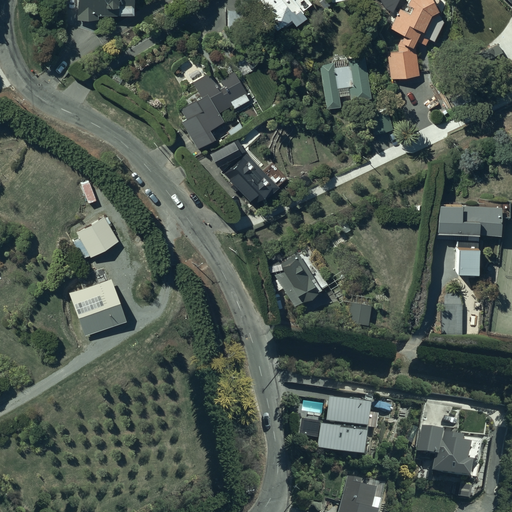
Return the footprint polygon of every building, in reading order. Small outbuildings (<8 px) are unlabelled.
[(79,0),(79,13),(129,14),(128,0),(79,0)] [(309,9),(302,0),(259,0),(256,3),(278,32),(309,9)] [(404,0),(389,30),(423,47),(442,8),(424,0),(404,0)] [(419,76),(414,49),(386,54),(391,81),(419,76)] [(361,59),(318,65),(323,102),(366,96),(361,59)] [(238,83),(177,109),(195,150),(224,137),(217,119),(248,106),(238,83)] [(365,114),(370,136),(392,132),(387,110),(365,114)] [(236,138),(233,140),(208,154),(216,167),(237,155),(244,151),(236,138)] [(278,194),(244,160),(226,178),(260,212),(278,194)] [(95,200),(88,181),(81,183),(88,202),(95,200)] [(501,212),(440,210),(439,239),(500,241),(501,212)] [(117,240),(103,216),(76,232),(90,256),(117,240)] [(295,312),(328,291),(304,252),(270,272),(295,312)] [(109,279),(69,292),(83,335),(124,321),(109,279)] [(373,313),(351,309),(348,327),(370,331),(373,313)] [(462,343),(463,310),(444,310),(443,342),(462,343)] [(330,427),(324,469),(372,476),(378,433),(330,427)] [(485,449),(425,436),(416,478),(477,490),(485,449)] [(385,511),(388,496),(349,490),(345,511),(385,511)] [(497,500),(485,498),(484,509),(496,511),(497,500)]
